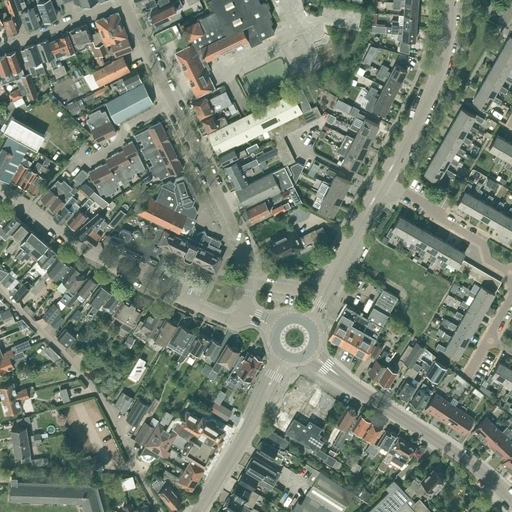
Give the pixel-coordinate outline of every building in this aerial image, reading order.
[(19,11),(14,0),(4,0),(10,14),(19,11)] [(14,0),(19,11),(19,12),(21,11),(27,28),(41,23),(35,6),(27,9),(23,0),(14,0)] [(36,0),(44,20),(57,15),(52,2),(55,1),(54,0),(36,0)] [(134,0),(136,5),(145,2),(147,9),(157,5),(155,0),(134,0)] [(180,0),(179,0),(151,13),(154,19),(153,21),(154,23),(156,24),(157,25),(171,18),(168,13),(170,12),(171,13),(183,7),(180,0)] [(186,47),(175,52),(197,96),(214,87),(206,71),(211,69),(208,63),(207,60),(248,40),(251,46),(261,41),(261,39),(274,33),(267,18),(271,16),(265,2),(261,4),(258,0),(206,0),(211,10),(214,8),(215,12),(197,21),(197,22),(183,29),(189,40),(184,42),(186,47)] [(393,1),(392,8),(400,8),(400,5),(404,5),(404,14),(417,15),(418,3),(404,2),(393,1)] [(511,12),(505,9),(498,20),(511,27),(511,12)] [(6,11),(0,13),(0,14),(2,20),(3,20),(9,35),(19,31),(13,16),(8,18),(6,11)] [(96,21),(99,32),(103,43),(105,47),(111,44),(116,57),(133,51),(118,13),(96,21)] [(416,29),(417,16),(404,15),(403,24),(399,24),(400,21),(392,21),(392,27),(416,29)] [(105,47),(103,43),(99,32),(91,35),(87,24),(70,31),(77,49),(80,50),(83,48),(84,47),(91,45),(100,68),(103,66),(104,66),(106,65),(102,55),(107,53),(105,47)] [(416,29),(392,27),(391,33),(399,34),(399,31),(403,31),(402,40),(416,41),(416,29)] [(60,38),(50,42),(56,58),(55,58),(57,64),(61,63),(58,57),(74,51),(68,34),(67,35),(65,34),(62,35),(62,37),(60,37),(60,38)] [(47,39),(37,43),(43,61),(49,59),(52,67),(57,65),(47,39)] [(29,74),(31,73),(32,77),(37,75),(37,76),(38,75),(45,72),(35,44),(24,48),(25,49),(21,51),(29,74)] [(370,45),(362,61),(369,64),(378,47),(370,45)] [(511,51),(504,46),(497,57),(511,65),(511,64),(511,51)] [(6,55),(15,78),(15,79),(20,77),(17,70),(22,68),(15,51),(6,55)] [(15,78),(6,55),(0,56),(0,74),(3,83),(15,78)] [(103,66),(100,68),(92,72),(92,71),(84,75),(92,89),(99,86),(130,71),(123,56),(112,62),(106,65),(104,66),(103,67),(103,66)] [(505,76),(506,74),(510,68),(511,68),(511,64),(511,65),(497,57),(491,68),(505,76)] [(382,65),(379,71),(401,82),(407,70),(395,64),(391,73),(388,71),(389,68),(382,65)] [(58,67),(61,76),(66,73),(63,65),(58,67)] [(61,76),(58,67),(53,69),(56,78),(61,76)] [(360,67),(357,72),(362,75),(365,70),(360,67)] [(511,81),(511,77),(506,74),(505,76),(491,68),(485,79),(499,87),(500,85),(504,78),(511,83),(511,81)] [(137,71),(110,84),(113,90),(123,85),(121,82),(124,81),(127,89),(142,82),(137,71)] [(384,87),(396,93),(401,82),(379,71),(377,76),(383,79),(385,77),(388,79),(384,87)] [(35,89),(29,74),(21,77),(29,99),(37,96),(35,89)] [(493,97),(494,96),(497,89),(505,94),(507,90),(500,85),(499,87),(485,79),(479,89),(493,97)] [(143,83),(106,102),(116,123),(153,103),(143,83)] [(105,92),(110,90),(107,84),(105,85),(105,86),(94,91),(96,96),(105,92)] [(192,101),(201,119),(213,113),(214,112),(232,103),(226,90),(226,89),(224,85),(219,87),(222,92),(208,99),(206,94),(192,101)] [(390,104),(396,93),(384,87),(380,95),(376,93),(378,90),(371,87),(368,93),(390,104)] [(208,134),(218,155),(267,131),(303,113),(303,112),(312,108),(302,88),(293,92),(208,134)] [(19,89),(10,94),(13,100),(22,96),(19,89)] [(493,97),(479,89),(472,101),(486,109),(491,100),(499,104),(501,100),(494,96),(493,97)] [(390,104),(368,93),(365,98),(372,102),(373,99),(377,101),(373,109),(384,115),(390,104)] [(25,102),(22,96),(13,101),(16,107),(25,102)] [(71,113),(74,111),(76,114),(86,108),(81,98),(67,105),(71,113)] [(234,103),(228,106),(232,114),(237,111),(234,103)] [(355,116),(351,125),(352,126),(352,124),(360,128),(359,129),(373,137),(379,125),(365,118),(365,117),(358,113),(360,109),(353,106),(350,113),(355,116)] [(317,107),(312,109),(317,119),(322,117),(317,107)] [(469,127),(470,125),(474,118),(481,123),(484,119),(476,114),(475,115),(461,107),(455,119),(469,127)] [(94,111),(107,138),(110,137),(110,136),(116,132),(105,110),(101,112),(100,108),(94,111)] [(312,122),(317,119),(312,109),(307,112),(312,122)] [(107,138),(94,111),(88,114),(90,117),(86,119),(97,142),(104,139),(104,140),(107,138)] [(302,114),(307,124),(312,122),(307,112),(302,114)] [(213,113),(201,119),(207,132),(228,122),(224,115),(216,119),(213,113)] [(297,116),(302,127),(307,124),(302,114),(297,116)] [(298,129),(302,127),(297,116),(293,118),(298,129)] [(3,131),(10,135),(36,150),(44,135),(11,117),(3,131)] [(288,121),(293,131),(298,129),(293,118),(288,121)] [(478,129),(470,125),(469,127),(455,119),(449,129),(463,137),(464,136),(468,129),(475,134),(478,129)] [(288,134),(293,131),(288,121),(282,123),(288,134)] [(140,139),(142,142),(165,131),(160,122),(134,135),(137,140),(140,139)] [(284,138),(288,134),(282,123),(268,130),(274,143),(284,138)] [(368,148),(373,137),(359,129),(360,128),(352,124),(352,126),(351,125),(350,127),(351,127),(350,128),(358,132),(355,138),(353,140),(368,148)] [(457,148),(458,147),(461,140),(469,144),(471,140),(464,136),(463,137),(449,129),(443,140),(457,148)] [(169,141),(165,131),(142,142),(144,146),(141,147),(143,153),(169,141)] [(362,159),(368,148),(353,140),(355,138),(346,134),(340,146),(349,150),(348,151),(362,159)] [(502,156),(500,155),(508,141),(497,134),(489,148),(497,153),(493,160),(497,163),(502,156)] [(0,177),(8,182),(10,178),(23,156),(27,149),(29,146),(10,135),(0,151),(0,177)] [(284,138),(274,143),(276,147),(286,142),(284,138)] [(123,146),(134,169),(137,167),(139,170),(145,168),(138,154),(132,140),(129,142),(129,143),(123,146)] [(451,159),(451,158),(455,151),(463,155),(465,151),(458,147),(457,148),(443,140),(437,151),(451,159)] [(174,150),(169,141),(143,153),(146,159),(149,157),(151,161),(174,150)] [(511,161),(510,161),(511,157),(511,143),(508,141),(500,155),(502,156),(508,159),(504,167),(508,169),(511,161)] [(276,147),(279,152),(288,148),(286,142),(276,147)] [(256,143),(246,148),(248,153),(259,148),(256,143)] [(349,150),(340,146),(340,147),(338,146),(336,150),(346,155),(342,163),(356,170),(362,159),(348,151),(349,150)] [(276,147),(263,153),(266,160),(279,154),(279,152),(276,147)] [(234,148),(219,155),(224,165),(247,154),(246,152),(244,153),(243,151),(240,153),(239,154),(237,155),(234,148)] [(281,157),(291,152),(288,148),(279,152),(279,154),(281,157)] [(136,172),(134,169),(124,150),(118,153),(118,152),(115,153),(128,180),(134,177),(132,174),(136,172)] [(178,159),(174,150),(151,161),(153,164),(149,166),(152,171),(178,159)] [(459,162),(451,158),(451,159),(437,151),(430,162),(444,170),(445,168),(449,162),(457,166),(459,162)] [(293,157),(291,152),(281,157),(283,162),(293,157)] [(122,183),(128,180),(115,153),(112,155),(112,156),(106,159),(117,181),(121,179),(122,183)] [(32,162),(23,156),(10,178),(19,184),(29,167),(32,162)] [(32,169),(29,167),(19,184),(28,189),(42,165),(47,157),(46,157),(42,164),(37,161),(32,169)] [(38,173),(28,189),(36,194),(46,178),(42,175),(45,171),(47,172),(49,168),(46,167),(51,159),(47,157),(38,173)] [(295,162),(293,157),(283,162),(286,166),(288,165),(295,162)] [(238,161),(225,167),(230,178),(251,168),(259,164),(256,158),(240,166),(238,161)] [(183,169),(178,159),(152,171),(155,177),(158,175),(160,179),(183,169)] [(259,164),(251,168),(254,172),(262,168),(267,165),(265,161),(259,164)] [(101,164),(98,166),(111,193),(117,190),(115,187),(119,185),(117,181),(108,162),(102,165),(101,164)] [(444,170),(430,162),(424,173),(438,181),(443,172),(451,176),(453,173),(445,168),(444,170)] [(291,166),(291,168),(294,175),(293,177),(296,183),(304,166),(298,163),(291,166)] [(292,174),(288,165),(286,166),(236,191),(245,208),(281,191),(293,185),(289,175),(292,174)] [(111,193),(98,166),(95,167),(96,168),(89,171),(101,194),(104,192),(106,195),(111,193)] [(82,168),(74,177),(80,183),(88,174),(82,168)] [(251,168),(230,178),(235,189),(248,182),(245,176),(254,172),(251,168)] [(311,168),(308,173),(313,176),(316,171),(311,168)] [(330,186),(344,193),(350,183),(336,175),(337,174),(329,170),(327,174),(334,178),(331,184),(330,186)] [(111,237),(108,244),(109,246),(116,250),(119,248),(120,249),(120,251),(121,253),(124,255),(126,254),(128,257),(131,259),(134,258),(135,260),(138,262),(142,261),(143,258),(146,260),(147,263),(154,266),(157,265),(160,259),(159,257),(157,256),(158,253),(161,252),(163,249),(162,246),(159,244),(160,243),(172,249),(172,247),(184,253),(183,254),(191,258),(192,257),(203,262),(203,263),(215,269),(221,257),(219,256),(222,249),(218,247),(221,241),(212,237),(211,238),(208,237),(204,230),(197,234),(194,233),(192,227),(196,219),(194,218),(197,212),(195,206),(192,205),(197,196),(190,181),(187,180),(187,178),(184,176),(175,179),(174,182),(171,181),(162,184),(161,186),(162,186),(155,200),(146,196),(137,213),(139,213),(137,218),(140,227),(148,223),(151,225),(154,231),(155,231),(156,234),(155,238),(147,241),(142,238),(138,230),(131,233),(123,229),(121,231),(119,234),(120,238),(120,239),(113,236),(111,237)] [(494,189),(498,183),(489,178),(486,184),(494,189)] [(48,205),(68,183),(63,179),(61,182),(58,179),(41,198),(48,205)] [(330,186),(331,184),(324,181),(318,192),(325,195),(324,197),(339,204),(344,193),(330,186)] [(473,193),(475,194),(478,189),(479,189),(482,184),(479,181),(475,187),(476,188),(473,193)] [(476,197),(474,196),(467,192),(471,185),(467,182),(463,190),(464,191),(457,204),(468,211),(476,197)] [(72,187),(68,183),(48,205),(56,212),(73,193),(70,190),(72,187)] [(90,195),(94,190),(86,183),(82,184),(80,186),(90,195)] [(294,186),(288,189),(295,205),(301,202),(294,186)] [(482,191),(479,189),(478,189),(475,194),(474,196),(476,197),(468,211),(479,217),(487,203),(485,202),(478,198),(482,191)] [(94,190),(90,195),(90,196),(103,207),(109,202),(94,190)] [(283,195),(281,191),(246,208),(247,210),(246,210),(248,216),(250,215),(252,221),(271,212),(267,204),(271,203),(270,201),(283,195)] [(325,195),(318,192),(316,196),(317,197),(313,205),(319,208),(317,211),(324,215),(326,212),(333,216),(339,204),(324,197),(325,195)] [(72,195),(53,217),(62,224),(66,219),(67,220),(78,208),(80,206),(75,202),(77,200),(72,195)] [(497,209),(496,208),(489,204),(493,197),(489,195),(485,202),(487,203),(479,217),(489,223),(497,209)] [(78,208),(83,212),(93,201),(88,197),(80,206),(78,208)] [(500,201),(496,208),(497,209),(489,223),(500,229),(508,215),(506,214),(499,210),(504,203),(500,201)] [(283,204),(272,210),(274,215),(286,210),(283,204)] [(511,208),(510,207),(506,214),(508,215),(500,229),(511,235),(511,233),(511,217),(510,217),(511,213),(511,208)] [(78,208),(67,220),(68,221),(68,223),(71,226),(72,225),(76,229),(82,222),(83,222),(88,216),(83,212),(78,208)] [(98,212),(74,233),(84,240),(97,224),(98,226),(103,220),(105,218),(98,212)] [(9,233),(21,221),(12,213),(5,221),(3,219),(0,222),(0,221),(0,229),(6,236),(9,233)] [(403,235),(411,222),(400,215),(392,228),(391,228),(387,235),(390,238),(394,230),(401,234),(403,235)] [(115,216),(109,223),(113,227),(119,220),(115,216)] [(84,240),(83,240),(93,248),(101,237),(96,233),(100,227),(102,229),(107,223),(103,220),(98,226),(97,224),(84,240)] [(11,253),(31,231),(21,221),(9,233),(15,238),(9,244),(9,245),(6,248),(11,253)] [(414,242),(422,228),(411,222),(403,235),(401,234),(397,242),(401,244),(405,237),(412,241),(414,242)] [(425,248),(432,234),(422,228),(414,242),(412,241),(408,248),(412,250),(416,243),(423,247),(425,248)] [(272,248),(271,249),(273,255),(275,254),(276,256),(286,251),(287,253),(313,240),(315,244),(321,241),(315,230),(309,233),(310,233),(299,239),(295,230),(277,240),(278,242),(271,246),(272,248)] [(21,259),(39,238),(31,231),(19,244),(23,247),(18,253),(16,256),(21,259)] [(435,254),(443,240),(432,234),(425,248),(423,247),(419,254),(420,255),(419,257),(416,261),(420,263),(424,257),(423,256),(427,249),(434,253),(435,254)] [(384,236),(381,241),(386,244),(389,239),(384,236)] [(39,238),(21,259),(22,261),(24,259),(26,260),(32,254),(36,258),(47,245),(39,238)] [(446,260),(454,246),(443,240),(435,254),(434,253),(429,260),(434,262),(438,255),(444,259),(446,260)] [(43,275),(52,264),(50,263),(58,254),(49,246),(28,270),(32,274),(36,269),(43,275)] [(446,260),(444,259),(440,266),(444,268),(448,261),(457,266),(465,253),(454,246),(446,260)] [(63,279),(73,267),(60,255),(52,264),(43,275),(42,276),(41,276),(29,289),(36,295),(45,283),(43,282),(50,273),(57,279),(59,276),(63,279)] [(458,269),(463,272),(468,262),(464,260),(458,269)] [(473,265),(468,262),(463,272),(467,274),(473,265)] [(478,268),(473,265),(467,274),(472,277),(478,268)] [(65,293),(59,300),(65,304),(71,297),(73,294),(69,291),(71,288),(74,291),(86,276),(80,271),(81,271),(74,266),(73,267),(63,279),(62,281),(58,286),(64,290),(63,292),(65,293)] [(477,280),(482,271),(478,268),(472,277),(477,280)] [(487,273),(482,271),(477,280),(481,283),(487,273)] [(8,273),(2,280),(0,281),(7,287),(4,290),(8,293),(12,289),(8,285),(15,278),(8,273)] [(492,276),(487,273),(481,283),(486,285),(492,276)] [(73,294),(71,297),(65,304),(69,307),(77,297),(81,301),(96,283),(88,276),(73,294)] [(496,279),(492,276),(486,285),(491,288),(496,279)] [(501,281),(496,279),(491,288),(495,291),(501,281)] [(475,296),(489,304),(495,293),(481,285),(480,286),(474,282),(470,289),(469,289),(467,293),(474,297),(475,296)] [(23,284),(13,296),(19,301),(29,289),(23,284)] [(86,315),(88,317),(90,319),(111,291),(101,284),(89,300),(94,304),(86,315)] [(333,328),(328,336),(364,356),(398,297),(379,287),(378,289),(381,291),(367,317),(346,305),(333,328)] [(101,318),(104,320),(111,312),(114,314),(122,300),(120,299),(121,298),(113,292),(102,306),(107,309),(103,314),(104,314),(101,318)] [(483,314),(489,304),(475,296),(474,297),(470,304),(463,300),(461,304),(468,308),(469,307),(483,314)] [(124,297),(122,300),(114,314),(111,312),(104,320),(100,326),(111,333),(116,325),(112,322),(116,316),(124,320),(121,326),(129,331),(143,308),(124,297)] [(59,300),(56,304),(61,309),(65,304),(59,300)] [(26,304),(22,308),(31,316),(35,312),(26,304)] [(55,304),(44,317),(50,322),(58,313),(61,309),(56,304),(55,304)] [(476,325),(483,314),(469,307),(468,308),(464,315),(457,311),(455,315),(462,319),(463,317),(476,325)] [(0,319),(12,314),(10,308),(0,311),(0,319)] [(141,320),(133,332),(141,336),(142,335),(149,340),(163,318),(161,317),(161,315),(158,314),(157,314),(151,311),(144,322),(141,320)] [(58,313),(50,322),(56,327),(64,318),(58,313)] [(12,314),(0,319),(0,324),(5,322),(6,325),(15,321),(12,314)] [(470,336),(476,325),(463,317),(462,319),(458,325),(444,318),(442,321),(456,330),(457,328),(470,336)] [(29,326),(22,318),(17,320),(21,329),(29,326)] [(160,340),(166,344),(171,337),(178,325),(176,324),(176,323),(174,322),(173,322),(165,318),(153,338),(159,342),(160,340)] [(171,337),(166,344),(181,353),(186,346),(185,346),(188,342),(193,333),(180,325),(179,326),(172,338),(171,337)] [(68,347),(68,346),(77,336),(66,327),(57,338),(68,347)] [(464,346),(470,336),(457,328),(456,330),(452,336),(444,332),(445,331),(439,328),(437,333),(449,341),(451,339),(464,346)] [(188,342),(186,345),(186,346),(181,353),(186,356),(190,350),(199,355),(209,339),(202,335),(201,335),(198,333),(197,335),(195,334),(189,343),(188,342)] [(123,344),(129,348),(135,338),(129,335),(123,344)] [(211,338),(203,352),(208,355),(205,360),(210,363),(221,344),(211,338)] [(0,349),(0,358),(20,351),(22,350),(24,349),(31,346),(28,339),(17,344),(10,346),(11,349),(6,351),(7,354),(2,355),(0,349)] [(451,339),(449,341),(446,347),(438,343),(436,347),(444,351),(445,350),(457,357),(464,346),(451,339)] [(411,367),(412,367),(424,348),(417,342),(404,362),(411,367)] [(89,343),(84,351),(83,352),(87,355),(93,346),(89,343)] [(227,344),(213,367),(209,373),(213,375),(218,368),(216,367),(220,361),(230,367),(239,351),(237,350),(237,348),(234,347),(233,347),(227,344)] [(373,344),(368,351),(373,353),(373,354),(377,357),(382,348),(378,345),(377,347),(373,344)] [(387,364),(378,379),(388,386),(404,362),(413,348),(409,345),(399,359),(400,359),(394,369),(387,364)] [(68,346),(68,347),(65,350),(73,357),(76,353),(68,346)] [(20,351),(0,358),(0,372),(8,369),(14,366),(12,360),(24,355),(22,350),(20,351)] [(368,373),(378,379),(387,364),(391,358),(387,355),(389,353),(384,350),(377,360),(376,360),(371,368),(370,367),(367,370),(369,371),(368,373)] [(241,354),(234,365),(226,378),(236,384),(239,379),(247,384),(261,360),(260,359),(260,357),(257,356),(256,356),(254,355),(254,356),(247,352),(245,356),(241,354)] [(139,357),(129,374),(137,379),(143,369),(141,368),(145,360),(139,357)] [(425,373),(439,382),(447,368),(434,359),(425,373)] [(494,376),(501,380),(502,381),(511,366),(500,360),(492,374),(491,374),(486,381),(485,380),(482,386),(486,388),(489,382),(490,383),(494,376)] [(416,362),(412,367),(418,371),(422,366),(416,362)] [(209,373),(213,367),(209,364),(204,372),(208,374),(209,373)] [(511,386),(511,366),(502,381),(501,380),(497,387),(498,388),(495,393),(498,395),(501,390),(501,389),(505,382),(511,386)] [(411,367),(409,371),(415,376),(418,371),(412,367),(411,367)] [(414,378),(415,376),(409,371),(407,370),(404,376),(406,377),(396,392),(407,400),(420,382),(414,378)] [(0,390),(3,400),(32,391),(34,391),(33,386),(20,389),(21,391),(16,393),(13,382),(0,385),(0,390)] [(423,382),(410,402),(421,409),(432,391),(426,387),(428,385),(423,382)] [(111,386),(107,392),(114,397),(118,391),(111,386)] [(32,391),(3,400),(7,414),(21,409),(18,398),(22,397),(23,399),(29,397),(34,395),(32,391)] [(120,396),(114,406),(125,412),(131,402),(125,398),(127,394),(123,392),(121,396),(120,396)] [(435,415),(446,399),(436,392),(425,409),(435,415)] [(199,402),(207,408),(212,399),(204,394),(199,402)] [(139,398),(126,418),(137,425),(149,405),(139,398)] [(445,422),(455,405),(446,399),(435,415),(445,422)] [(492,401),(487,407),(492,411),(497,405),(492,401)] [(227,420),(233,411),(219,403),(214,412),(227,420)] [(465,411),(455,405),(445,422),(454,428),(465,411)] [(334,444),(338,447),(350,427),(348,426),(357,412),(347,406),(335,425),(342,429),(334,442),(335,442),(334,444)] [(187,453),(193,457),(207,465),(215,451),(214,450),(217,445),(219,446),(225,436),(221,434),(223,429),(216,425),(216,424),(216,423),(216,422),(216,421),(215,421),(215,420),(214,419),(213,419),(212,419),(211,419),(210,419),(209,420),(208,421),(202,418),(201,420),(186,411),(181,419),(179,418),(177,420),(165,413),(166,411),(140,454),(141,454),(142,454),(144,458),(145,460),(147,461),(150,461),(152,461),(154,459),(155,457),(156,458),(159,453),(164,456),(168,458),(171,453),(167,451),(172,442),(184,450),(183,451),(187,453)] [(475,418),(465,411),(454,428),(464,434),(475,418)] [(355,430),(363,435),(371,421),(361,414),(352,428),(350,427),(338,447),(339,447),(345,436),(350,439),(355,430)] [(19,418),(16,419),(18,425),(30,422),(29,415),(19,418)] [(473,430),(481,437),(494,423),(486,416),(473,430)] [(335,459),(332,457),(327,454),(318,449),(322,442),(317,439),(319,437),(316,435),(320,428),(309,421),(306,426),(294,418),(285,432),(316,451),(315,453),(324,458),(323,460),(332,465),(335,459)] [(369,452),(374,444),(374,442),(383,428),(371,421),(363,435),(362,435),(371,441),(366,449),(369,452)] [(502,431),(494,423),(481,437),(489,445),(502,431)] [(142,427),(135,440),(144,445),(154,428),(147,424),(144,429),(142,427)] [(13,442),(41,438),(40,433),(33,434),(33,435),(27,436),(26,426),(11,428),(13,442)] [(266,437),(266,438),(274,442),(273,444),(286,452),(288,450),(284,447),(288,440),(270,429),(265,436),(266,437)] [(377,444),(374,444),(369,452),(368,454),(373,458),(380,446),(388,451),(397,437),(390,432),(390,433),(385,430),(377,444)] [(510,438),(502,431),(489,445),(497,452),(510,438)] [(388,451),(378,467),(383,470),(390,459),(401,465),(403,461),(406,463),(415,447),(399,437),(391,450),(393,451),(392,453),(388,451)] [(41,442),(41,438),(13,442),(15,455),(19,454),(21,462),(31,460),(32,466),(44,464),(49,463),(48,457),(44,458),(43,457),(31,459),(28,443),(34,442),(34,443),(41,442)] [(274,442),(266,438),(264,441),(263,440),(261,442),(260,442),(257,447),(258,448),(257,451),(278,463),(281,459),(282,459),(286,452),(273,444),(274,442)] [(505,460),(511,451),(511,440),(510,438),(497,452),(504,459),(505,460)] [(330,449),(327,454),(332,457),(335,452),(330,449)] [(511,468),(511,451),(505,460),(504,459),(501,462),(510,470),(511,468)] [(192,458),(193,457),(187,453),(184,459),(189,462),(185,470),(198,478),(199,476),(200,477),(203,472),(201,471),(204,466),(192,458)] [(278,477),(280,473),(253,456),(252,458),(251,458),(246,467),(247,467),(245,469),(260,478),(265,481),(266,482),(273,486),(273,485),(268,482),(271,477),(274,479),(276,475),(278,477)] [(90,470),(102,464),(99,457),(93,460),(92,458),(85,461),(90,470)] [(354,461),(350,469),(357,473),(361,466),(354,461)] [(401,465),(399,468),(402,469),(408,464),(406,463),(403,461),(401,465)] [(298,501),(291,511),(341,511),(353,494),(314,470),(314,468),(305,462),(303,466),(312,472),(307,480),(313,483),(301,503),(298,501)] [(198,478),(185,470),(180,478),(170,473),(171,472),(165,469),(162,475),(167,478),(177,483),(178,482),(183,485),(181,487),(188,492),(190,489),(191,489),(194,484),(195,485),(198,480),(196,480),(198,478)] [(409,485),(408,486),(414,491),(419,496),(427,487),(432,491),(433,490),(435,493),(440,488),(437,485),(442,479),(433,469),(427,476),(426,475),(420,481),(418,478),(416,481),(414,479),(409,485)] [(265,481),(260,478),(259,480),(244,471),(242,475),(241,475),(238,480),(239,480),(238,481),(251,489),(255,483),(257,484),(258,483),(263,486),(266,482),(265,481)] [(11,480),(10,498),(82,501),(85,511),(103,511),(96,484),(17,480),(17,476),(11,476),(11,480)] [(132,476),(120,479),(122,485),(134,482),(132,476)] [(162,478),(157,482),(153,485),(172,507),(173,506),(174,507),(178,504),(178,503),(182,499),(165,479),(164,480),(162,478)] [(389,492),(367,511),(392,511),(401,504),(402,505),(407,500),(409,497),(410,496),(414,491),(408,486),(403,491),(393,480),(385,488),(389,492)] [(232,488),(230,491),(231,493),(230,494),(252,507),(259,495),(251,490),(250,491),(237,483),(234,488),(232,488)] [(365,490),(362,495),(368,499),(371,494),(365,490)] [(223,506),(223,507),(231,511),(249,511),(251,509),(229,496),(226,501),(225,501),(223,505),(223,506)] [(409,497),(407,500),(417,511),(431,511),(419,498),(415,502),(410,496),(409,497)]
